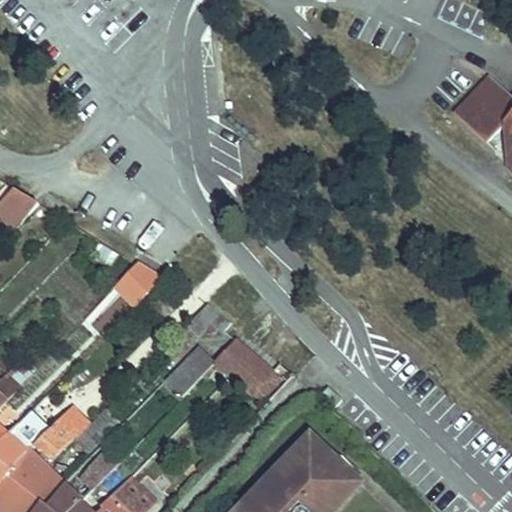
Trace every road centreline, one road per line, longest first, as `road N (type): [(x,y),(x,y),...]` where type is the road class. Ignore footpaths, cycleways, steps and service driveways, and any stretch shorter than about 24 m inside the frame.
road 1 (residential): [(193,149),(194,187),(224,243),(316,341),(373,384)]
road 2 (residential): [(373,384),(340,305),(215,185),(193,149)]
road 3 (residential): [(373,384),(505,511)]
road 4 (residential): [(197,0),(184,41),(193,149)]
